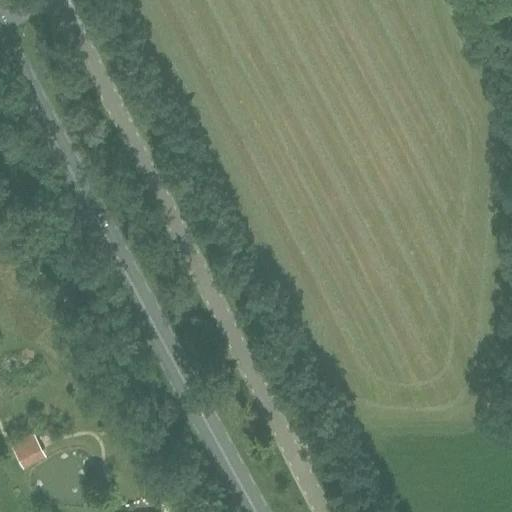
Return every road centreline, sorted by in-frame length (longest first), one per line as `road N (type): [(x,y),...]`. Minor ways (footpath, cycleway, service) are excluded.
road 1 (unclassified): [(322,511),(59,0)]
road 2 (primary): [(256,511),(0,39)]
